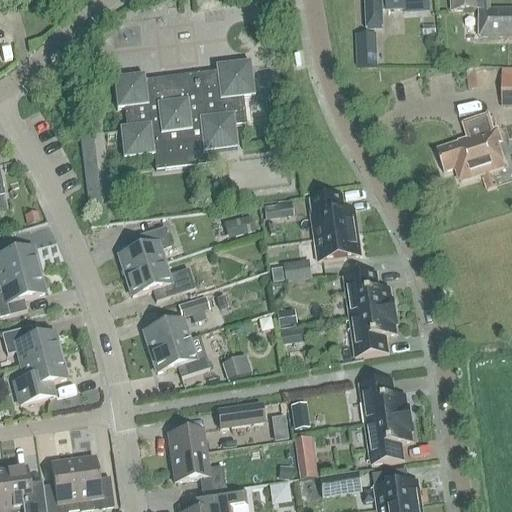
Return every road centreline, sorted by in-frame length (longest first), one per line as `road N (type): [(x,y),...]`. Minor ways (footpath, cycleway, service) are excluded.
road 1 (residential): [(464,511),(426,281),(384,185),(327,91),(311,0)]
road 2 (residential): [(120,414),(78,261),(0,97)]
road 3 (residential): [(0,89),(110,0)]
road 4 (residential): [(0,435),(120,414)]
